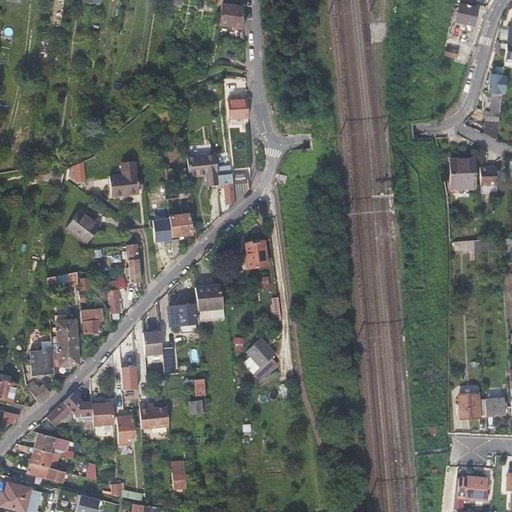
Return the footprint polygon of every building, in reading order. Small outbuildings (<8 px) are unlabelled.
[(456,0),(454,0),(453,3),(459,5),(455,22),(473,25),(478,5),(469,3),(456,0)] [(218,24),(242,27),(242,21),(241,6),(222,3),(218,24)] [(225,32),(218,31),(217,39),(224,40),(225,32)] [(446,47),(444,55),(456,59),(458,50),(446,47)] [(162,74),(160,90),(175,84),(162,74)] [(498,122),(500,94),(501,76),(489,75),(488,93),(492,93),(490,112),(486,112),(485,121),(498,122)] [(221,98),(219,84),(207,86),(209,100),(221,98)] [(227,119),(247,118),(246,111),(246,99),(238,100),(238,93),(231,94),(231,100),(226,100),(227,119)] [(205,186),(218,185),(216,167),(214,154),(186,156),(188,177),(204,175),(205,186)] [(474,188),(474,160),(450,160),(451,189),(474,188)] [(137,188),(136,180),(136,174),(135,162),(121,164),(122,175),(109,176),(111,196),(138,193),(137,188)] [(74,163),(75,181),(86,180),(85,163),(74,163)] [(225,204),(234,203),(231,174),(230,166),(216,167),(218,185),(218,188),(223,188),(225,204)] [(494,168),(479,168),(480,187),(495,186),(494,168)] [(47,187),(59,190),(63,169),(27,178),(25,186),(37,184),(37,182),(45,180),(48,181),(47,187)] [(246,173),(231,174),(234,203),(239,199),(245,193),(247,191),(247,190),(246,173)] [(279,174),(277,182),(284,183),(286,176),(279,174)] [(180,197),(190,196),(189,185),(179,186),(180,197)] [(98,227),(82,214),(78,211),(65,228),(86,243),(98,227)] [(84,212),(82,214),(98,227),(100,225),(84,212)] [(188,214),(168,216),(170,236),(190,234),(188,214)] [(179,239),(171,239),(173,260),(181,253),(179,239)] [(469,258),(474,258),(473,240),(449,242),(450,242),(452,242),(452,249),(454,249),(454,251),(469,250),(469,258)] [(481,240),(473,241),(475,253),(482,253),(481,240)] [(245,243),(246,254),(247,263),(247,267),(266,265),(263,241),(245,243)] [(129,284),(140,283),(137,243),(125,245),(129,284)] [(70,286),(77,285),(76,273),(44,278),(45,288),(55,287),(55,285),(69,282),(70,286)] [(79,280),(80,290),(88,290),(88,279),(79,280)] [(116,281),(105,282),(109,314),(119,313),(116,281)] [(219,284),(194,287),(196,309),(197,321),(223,318),(222,306),(219,284)] [(197,335),(194,304),(168,307),(169,332),(181,331),(181,337),(197,335)] [(100,309),(79,311),(82,333),(99,332),(99,321),(101,321),(100,309)] [(56,345),(51,345),(53,367),(78,365),(74,320),(66,320),(65,315),(55,316),(55,321),(54,321),(56,345)] [(225,328),(223,318),(213,319),(214,329),(225,328)] [(159,333),(150,334),(142,334),(144,356),(161,354),(161,348),(159,333)] [(274,353),(259,337),(244,351),(259,367),(252,374),(258,380),(276,363),(270,356),(274,353)] [(30,376),(53,374),(53,367),(51,345),(50,341),(40,342),(40,350),(29,351),(30,365),(29,366),(30,376)] [(171,347),(161,348),(161,354),(163,374),(173,373),(171,347)] [(112,368),(111,355),(101,366),(102,380),(112,368)] [(135,367),(120,369),(121,391),(137,390),(135,367)] [(0,373),(0,399),(11,402),(16,384),(8,383),(10,376),(0,373)] [(193,380),(195,396),(202,395),(205,395),(203,378),(193,380)] [(32,380),(25,385),(28,389),(35,384),(32,380)] [(288,383),(281,384),(283,399),(291,398),(288,383)] [(37,387),(35,384),(28,389),(30,392),(36,403),(49,394),(43,384),(37,387)] [(92,419),(90,401),(82,401),(73,392),(46,417),(53,425),(69,410),(73,413),(73,418),(75,418),(75,419),(82,419),(82,420),(92,419)] [(478,415),(477,400),(477,393),(458,395),(460,418),(478,417),(478,415)] [(490,416),(498,415),(504,415),(505,415),(503,397),(497,398),(483,399),(484,399),(485,415),(485,417),(490,416)] [(202,413),(200,400),(188,401),(190,414),(202,413)] [(111,402),(102,403),(99,403),(98,401),(90,401),(92,419),(92,425),(113,424),(111,402)] [(166,409),(155,410),(149,410),(148,405),(138,406),(140,431),(168,429),(166,409)] [(13,423),(18,415),(4,411),(1,421),(13,423)] [(132,416),(116,417),(118,444),(130,443),(129,436),(133,435),(132,416)] [(53,436),(37,432),(33,448),(49,452),(53,453),(65,456),(72,458),(73,452),(66,451),(69,441),(55,437),(53,436)] [(49,468),(53,453),(49,452),(33,448),(29,463),(49,468)] [(49,468),(29,463),(26,473),(62,483),(64,481),(66,473),(49,468)] [(95,464),(89,463),(87,471),(89,471),(87,478),(96,480),(95,464)] [(176,490),(185,488),(183,469),(174,469),(176,490)] [(1,491),(0,495),(0,504),(29,511),(34,511),(40,491),(41,485),(34,483),(32,489),(29,488),(20,486),(22,481),(8,477),(6,483),(4,492),(1,491)] [(487,479),(466,477),(465,479),(464,498),(485,500),(487,479)] [(464,498),(465,479),(458,479),(456,498),(464,498)] [(210,481),(201,482),(203,499),(212,498),(210,481)] [(112,495),(121,497),(121,491),(120,483),(111,484),(112,495)] [(126,483),(120,483),(121,497),(136,500),(137,494),(127,492),(126,483)] [(95,511),(98,500),(79,495),(74,511),(95,511)] [(149,511),(151,506),(133,503),(131,511),(149,511)]
